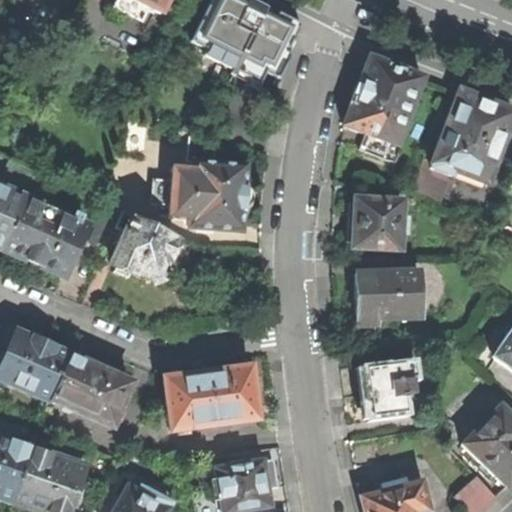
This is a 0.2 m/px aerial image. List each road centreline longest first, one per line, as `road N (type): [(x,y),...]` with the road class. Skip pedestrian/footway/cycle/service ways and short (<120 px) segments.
road 1 (residential): [(303,335),(298,228),(307,140),(346,0)]
road 2 (residential): [(303,335),(159,356),(0,291)]
road 3 (residential): [(303,335),(326,511)]
